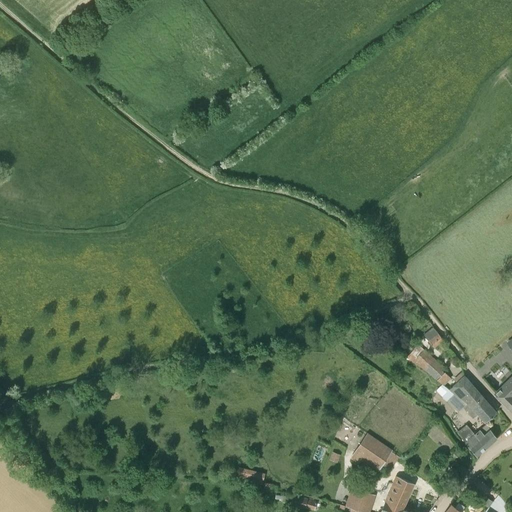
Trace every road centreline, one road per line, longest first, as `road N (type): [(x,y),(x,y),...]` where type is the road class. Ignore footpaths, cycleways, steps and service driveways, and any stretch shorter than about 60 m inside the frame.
road 1 (track): [(410,295),(341,218),(298,196),(200,170),(0,4)]
road 2 (track): [(410,295),(247,355),(117,373),(0,403)]
